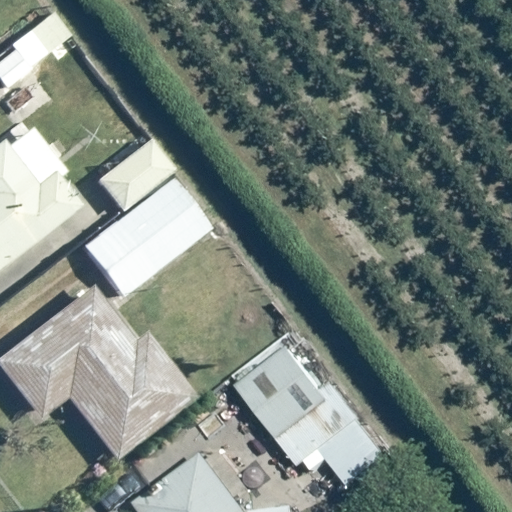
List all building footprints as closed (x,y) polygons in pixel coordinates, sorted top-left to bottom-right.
[(0,82),(3,86),(63,30),(42,7),(2,45),(3,47),(0,50),(0,82)] [(0,273),(90,206),(61,167),(41,182),(8,138),(0,143),(0,273)] [(152,140),(100,181),(124,211),(175,169),(152,140)] [(173,179),(85,248),(123,296),(211,227),(173,179)] [(95,285),(0,358),(0,365),(42,419),(69,399),(117,462),(201,397),(150,331),(138,340),(95,285)] [(283,345),(230,386),(295,468),(357,419),(329,383),(319,391),(283,345)] [(245,511),(199,449),(129,500),(137,511),(245,511)]
